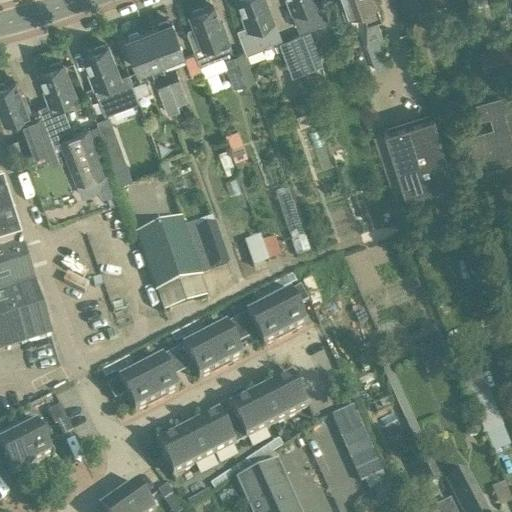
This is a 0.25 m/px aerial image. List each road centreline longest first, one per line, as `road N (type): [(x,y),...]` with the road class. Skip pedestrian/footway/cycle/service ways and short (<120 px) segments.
road 1 (residential): [(116,438),(292,348),(321,407)]
road 2 (unknown): [(152,332),(100,197),(78,192),(21,216)]
